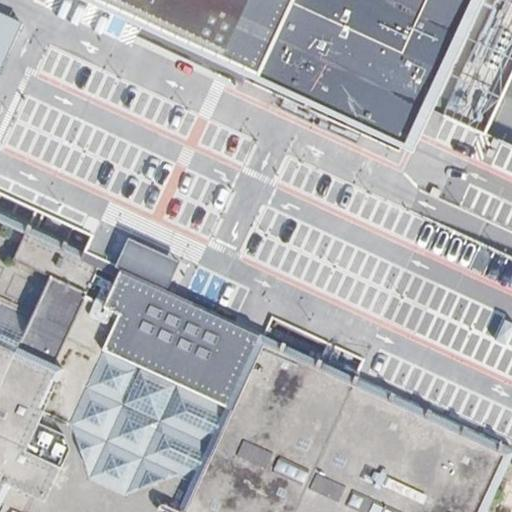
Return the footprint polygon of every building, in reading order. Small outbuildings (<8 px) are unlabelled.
[(0,0),(0,209),(471,427),(497,439),(511,445),(511,140),(479,126),(426,101),(406,143),(95,0),(0,0)] [(96,0),(115,9),(154,27),(162,30),(188,42),(393,137),(406,143),(418,119),(426,101),(441,68),(445,59),(452,44),(458,30),(472,0),(96,0)] [(0,336),(18,345),(50,273),(13,256),(29,223),(0,209),(0,336)] [(0,503),(2,500),(16,506),(24,490),(53,503),(49,511),(511,511),(511,445),(497,439),(471,427),(189,297),(140,275),(29,223),(13,256),(50,273),(18,345),(0,336),(0,503)] [(24,511),(49,511),(53,503),(24,490),(16,506),(21,508),(26,510),(24,511)]
